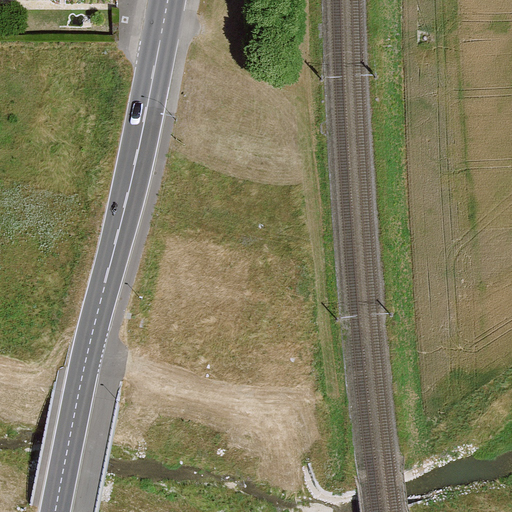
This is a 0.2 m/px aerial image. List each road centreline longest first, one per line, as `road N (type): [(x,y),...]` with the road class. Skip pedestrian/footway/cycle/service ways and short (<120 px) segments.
road 1 (primary): [(169,0),(55,511)]
road 2 (unknown): [(113,332),(231,365)]
